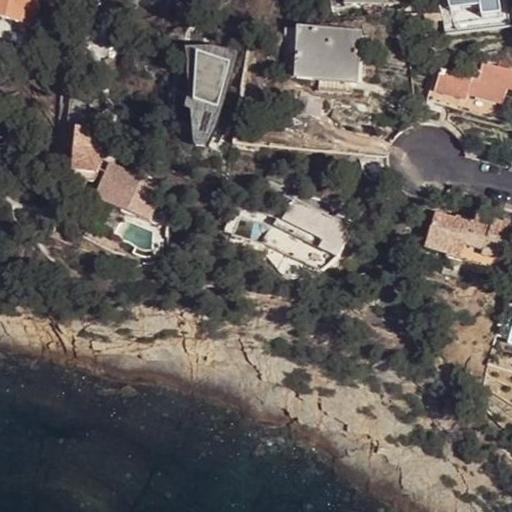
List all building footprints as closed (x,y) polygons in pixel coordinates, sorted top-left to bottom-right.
[(37,0),(0,0),(0,17),(32,25),(32,24),(37,0)] [(360,8),(359,0),(346,0),(347,8),(360,8)] [(440,0),(444,18),(445,24),(445,27),(483,21),(483,18),(501,16),(498,0),(440,0)] [(360,35),(300,31),(297,81),(357,84),(359,57),(360,39),(360,35)] [(368,58),(369,40),(360,39),(359,57),(368,58)] [(175,90),(212,112),(221,98),(217,96),(222,87),(220,86),(223,80),(210,72),(207,77),(188,65),(174,87),(176,88),(175,90)] [(511,72),(483,65),(480,76),(473,74),(472,80),(441,71),(436,92),(467,101),(468,97),(502,106),(508,90),(511,91),(511,72)] [(502,106),(468,97),(467,101),(436,92),(441,71),(436,70),(427,104),(509,125),(511,115),(511,91),(508,90),(502,106)] [(225,121),(212,112),(175,90),(174,90),(174,106),(177,108),(173,113),(217,144),(228,122),(225,121)] [(228,103),(221,98),(212,112),(225,121),(228,103)] [(72,183),(95,182),(103,163),(101,162),(99,160),(98,158),(98,156),(99,131),(75,130),(72,183)] [(109,164),(94,200),(151,224),(159,205),(155,203),(161,185),(109,164)] [(286,173),(273,168),(269,178),(281,184),(286,173)] [(321,274),(336,260),(337,260),(353,230),(296,200),(280,230),(273,227),(262,245),(266,246),(321,274)] [(511,223),(476,213),(473,223),(456,218),(455,220),(435,215),(425,250),(447,256),(446,258),(479,267),(480,266),(480,267),(496,271),(511,223)]
